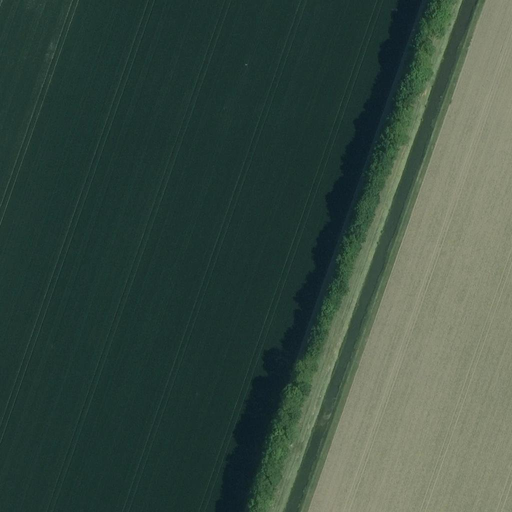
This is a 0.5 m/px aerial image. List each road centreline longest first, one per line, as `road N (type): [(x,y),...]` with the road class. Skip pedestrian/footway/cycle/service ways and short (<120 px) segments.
road 1 (track): [(302,511),(481,0)]
road 2 (unclassified): [(247,511),(425,0)]
